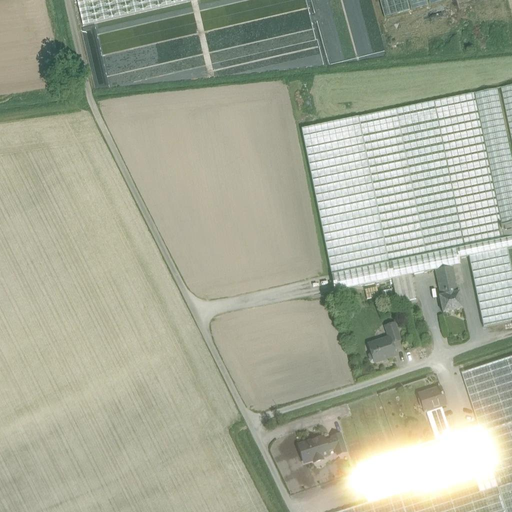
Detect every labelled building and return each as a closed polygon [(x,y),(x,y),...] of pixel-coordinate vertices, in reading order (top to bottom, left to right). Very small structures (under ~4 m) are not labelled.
[(76,0),(82,26),(198,0),(76,0)] [(379,0),(384,17),(409,10),(406,0),(379,0)] [(511,85),(500,88),(511,144),(511,85)] [(511,237),(511,160),(497,89),(474,94),(505,239),(511,237)] [(474,94),(358,118),(389,263),(474,246),(505,239),(474,94)] [(358,118),(301,130),(331,275),(389,263),(358,118)] [(389,263),(331,275),(335,292),(392,280),(397,304),(416,300),(411,276),(435,271),(452,267),(460,266),(458,259),(469,257),(507,249),(511,248),(511,237),(505,239),(474,246),(389,263)] [(511,275),(507,249),(469,257),(483,328),(511,321),(511,275)] [(452,267),(435,271),(441,296),(439,297),(443,314),(463,309),(459,293),(458,293),(452,267)] [(395,324),(385,327),(389,339),(389,338),(391,344),(400,341),(395,324)] [(389,339),(369,345),(371,354),(369,356),(371,362),(374,363),(395,356),(391,344),(389,338),(389,339)] [(511,357),(462,374),(479,427),(490,462),(491,464),(498,489),(511,484),(511,357)] [(440,388),(419,395),(425,413),(426,412),(440,408),(446,406),(440,388)] [(440,408),(426,412),(431,426),(444,421),(440,408)] [(444,421),(431,426),(436,441),(449,437),(444,421)] [(453,449),(421,459),(429,484),(430,483),(491,464),(490,462),(479,427),(449,437),(453,449)] [(340,435),(332,438),(335,449),(337,455),(346,453),(340,435)] [(436,441),(417,447),(421,459),(453,449),(449,437),(436,441)] [(324,440),(313,444),(312,441),(298,446),(304,464),(313,461),(314,463),(322,460),(322,458),(329,456),(327,451),(335,449),(332,440),(324,442),(324,440)] [(421,459),(360,478),(368,503),(429,484),(421,459)] [(368,503),(341,511),(505,511),(498,489),(491,464),(430,483),(368,503)] [(511,511),(511,484),(498,489),(505,511),(511,511)]
